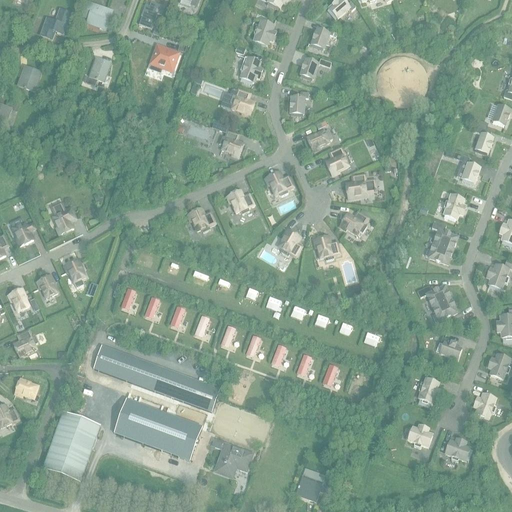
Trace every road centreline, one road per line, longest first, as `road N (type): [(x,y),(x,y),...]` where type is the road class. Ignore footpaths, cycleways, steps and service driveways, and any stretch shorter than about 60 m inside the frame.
road 1 (unclassified): [(0,282),(121,221),(181,209),(284,156)]
road 2 (unclassified): [(452,420),(476,357),(468,269),(511,167)]
road 3 (unclassified): [(14,501),(60,382),(58,366),(0,366)]
road 4 (unclassified): [(284,156),(273,114),(276,87),(317,0)]
